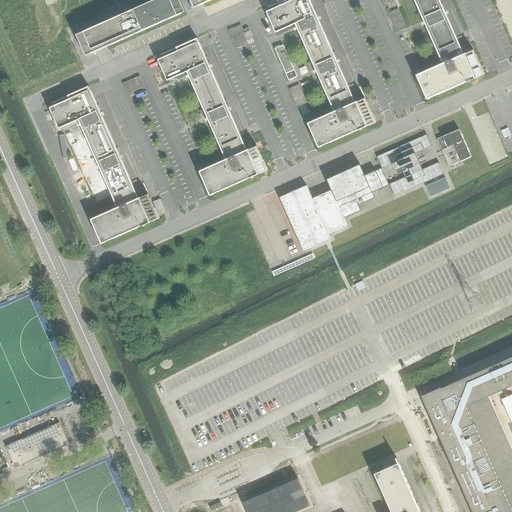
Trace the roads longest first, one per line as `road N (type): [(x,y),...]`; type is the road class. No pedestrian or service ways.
road 1 (unclassified): [(59,279),(511,74)]
road 2 (tertiary): [(162,511),(59,279)]
road 3 (tertiary): [(59,279),(0,147)]
